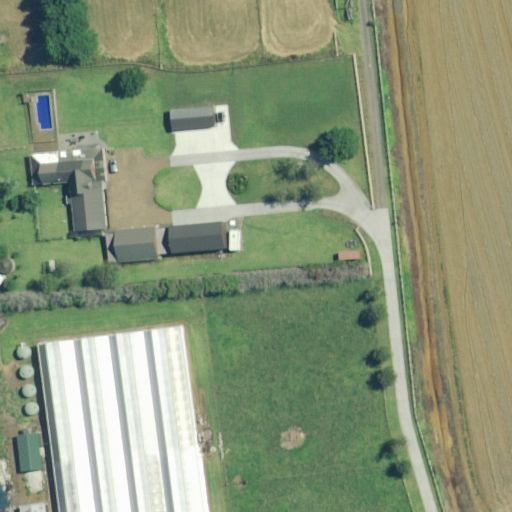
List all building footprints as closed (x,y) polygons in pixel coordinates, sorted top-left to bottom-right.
[(107,180),(105,150),(34,156),(36,186),(72,183),(76,232),(108,229),(104,180),(107,180)] [(160,260),(158,229),(118,231),(120,262),(160,260)] [(1,272),(2,273),(4,274),(5,274),(7,274),(8,274),(10,274),(11,273),(12,272),(13,271),(14,270),(15,268),(15,267),(15,265),(15,264),(15,263),(14,261),(13,260),(12,259),(11,258),(10,257),(8,257),(7,257),(5,257),(4,258),(2,258),(1,259),(0,260),(0,270),(0,271),(1,272)] [(207,511),(185,327),(40,344),(61,511),(207,511)] [(18,353),(18,354),(18,356),(19,357),(19,358),(20,359),(21,360),(23,360),(24,361),(25,361),(27,361),(28,361),(29,360),(30,359),(31,358),(32,357),(33,356),(33,355),(33,353),(33,352),(33,351),(32,349),(32,348),(31,347),(30,346),(28,346),(27,345),(26,345),(24,345),(23,346),(22,346),(21,347),(20,348),(19,349),(18,350),(18,352),(18,353)] [(19,372),(19,373),(19,374),(20,375),(20,377),(21,378),(22,379),(23,380),(24,380),(26,381),(27,381),(28,381),(30,380),(31,380),(32,379),(33,378),(34,377),(34,376),(35,374),(35,373),(35,372),(35,370),(34,369),(33,368),(32,367),(31,366),(30,366),(29,365),(27,365),(26,365),(25,365),(23,366),(22,367),(21,368),(20,369),(20,370),(19,371),(19,372)] [(22,391),(23,393),(23,394),(23,395),(24,396),(25,397),(26,398),(27,399),(29,399),(30,399),(32,399),(33,399),(34,398),(35,398),(36,397),(37,396),(38,394),(38,393),(38,392),(38,390),(38,389),(37,388),(36,386),(36,385),(34,385),(33,384),(32,384),(31,384),(29,384),(28,384),(27,384),(25,385),(24,386),(24,387),(23,389),(23,390),(22,391)] [(25,409),(25,411),(25,412),(26,413),(27,414),(27,415),(29,416),(30,417),(31,417),(33,417),(34,417),(35,417),(36,416),(38,416),(39,415),(39,414),(40,412),(40,411),(41,410),(40,408),(40,407),(40,406),(39,405),(38,404),(37,403),(36,402),(34,402),(33,402),(31,402),(30,402),(29,403),(28,403),(27,404),(26,405),(25,407),(25,408),(25,409)] [(44,469),(40,433),(20,435),(24,471),(44,469)] [(49,511),(48,503),(23,505),(23,511),(49,511)]
